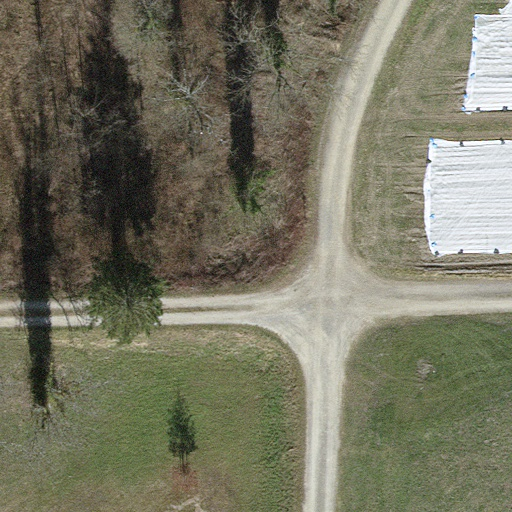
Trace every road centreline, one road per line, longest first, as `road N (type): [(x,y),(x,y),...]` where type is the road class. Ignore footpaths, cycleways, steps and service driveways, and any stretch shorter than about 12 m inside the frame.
road 1 (track): [(392,0),(356,63),(324,177),(315,313),(0,314)]
road 2 (track): [(511,304),(315,313),(312,511)]
